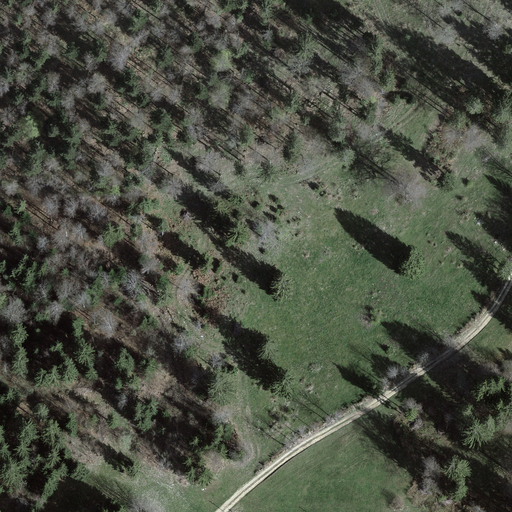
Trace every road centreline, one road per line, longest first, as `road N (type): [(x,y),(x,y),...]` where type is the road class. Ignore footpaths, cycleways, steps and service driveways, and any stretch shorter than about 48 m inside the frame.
road 1 (track): [(220,511),(286,456),(454,349),(482,324),(511,277)]
road 2 (track): [(0,76),(216,0)]
